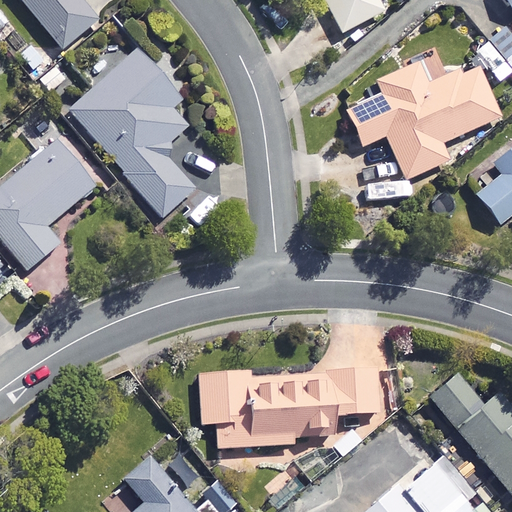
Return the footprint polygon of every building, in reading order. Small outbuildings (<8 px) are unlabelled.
[(15,0),(60,54),(95,25),(74,0),(15,0)] [(318,0),(340,38),(381,15),(373,0),(318,0)] [(511,0),(502,0),(511,11),(511,0)] [(179,103),(133,50),(64,111),(161,221),(193,193),(159,154),(186,130),(170,112),(179,103)] [(430,90),(419,66),(374,86),(380,99),(345,115),(361,151),(384,141),(404,184),(447,165),(439,147),(499,121),(476,69),(430,90)] [(91,192),(54,146),(0,190),(0,243),(26,275),(58,248),(44,231),(91,192)] [(511,151),(491,168),(500,180),(474,201),(497,229),(511,217),(511,151)] [(387,324),(327,328),(330,369),(196,378),(200,430),(214,429),(216,453),(292,448),(291,441),(334,438),(333,420),(398,415),(395,371),(390,371),(387,324)] [(511,417),(470,368),(427,402),(511,502),(511,417)] [(185,498),(152,458),(121,483),(143,509),(139,511),(244,511),(221,483),(209,493),(202,485),(185,498)] [(465,511),(430,471),(402,495),(416,511),(465,511)] [(412,511),(393,489),(366,511),(412,511)]
